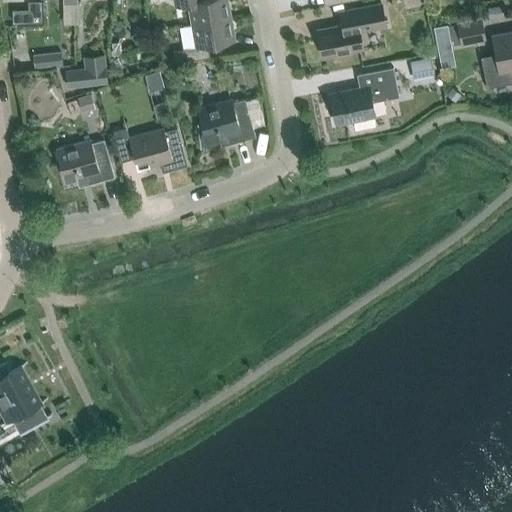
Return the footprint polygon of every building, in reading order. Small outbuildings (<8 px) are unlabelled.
[(173,0),(174,3),(178,2),(179,6),(188,4),(191,23),(231,17),(227,0),(173,0)] [(322,58),(362,50),(359,32),(385,28),(381,4),(349,10),(352,24),(317,30),(322,58)] [(29,9),(13,9),(13,22),(29,22),(29,9)] [(208,45),(235,40),(231,17),(191,23),(183,25),(183,26),(184,26),(183,49),(185,61),(210,57),(208,45)] [(481,17),(457,22),(461,44),(485,39),(481,17)] [(496,53),(481,56),(487,87),(511,81),(511,30),(493,35),(496,53)] [(112,54),(120,54),(120,42),(112,43),(112,54)] [(63,64),(61,52),(33,55),(35,67),(63,64)] [(434,77),(431,57),(410,61),(414,81),(434,77)] [(106,66),(86,68),(66,71),(69,87),(108,82),(106,66)] [(374,126),(373,116),(375,116),(372,103),(399,98),(393,68),(357,74),(359,89),(330,94),(335,123),(353,120),(355,129),(374,126)] [(452,87),(446,95),(455,102),(461,94),(452,87)] [(96,109),(91,94),(77,98),(82,113),(96,109)] [(210,142),(213,140),(212,138),(228,134),(230,143),(256,136),(245,98),(233,102),(232,98),(197,108),(201,123),(197,123),(200,146),(207,144),(210,142)] [(188,165),(177,127),(165,131),(164,127),(129,137),(126,127),(112,131),(120,161),(134,157),(137,169),(160,163),(162,172),(188,165)] [(65,180),(81,176),(82,182),(88,180),(89,183),(115,177),(104,139),(92,142),(91,139),(56,148),(65,180)] [(0,406),(8,421),(0,424),(0,426),(16,417),(18,420),(19,419),(20,422),(32,425),(31,425),(32,426),(52,415),(51,414),(46,417),(40,405),(48,400),(48,399),(40,403),(20,368),(28,363),(28,362),(5,375),(1,367),(9,362),(9,361),(0,366),(0,406)]
